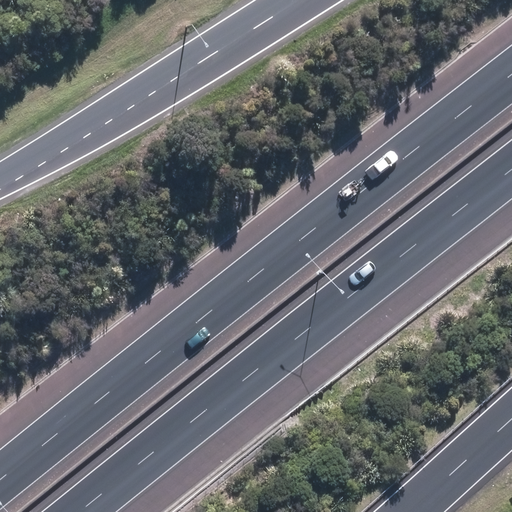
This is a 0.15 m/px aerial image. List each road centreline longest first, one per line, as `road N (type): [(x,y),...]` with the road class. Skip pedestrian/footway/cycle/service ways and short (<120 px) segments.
road 1 (motorway): [(0,479),(511,76)]
road 2 (motorway): [(511,168),(74,511)]
road 3 (motorway): [(0,175),(312,0)]
road 4 (motorway): [(511,409),(402,511)]
